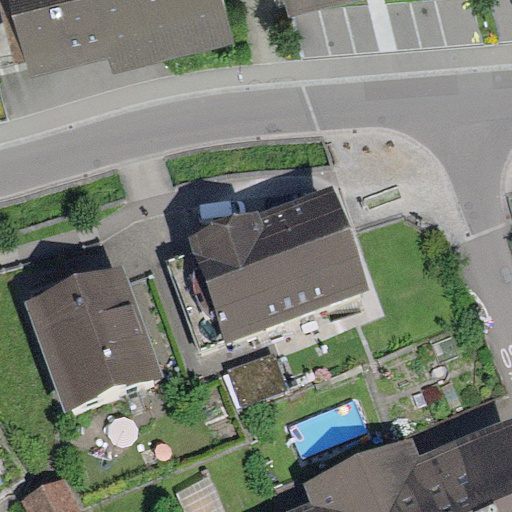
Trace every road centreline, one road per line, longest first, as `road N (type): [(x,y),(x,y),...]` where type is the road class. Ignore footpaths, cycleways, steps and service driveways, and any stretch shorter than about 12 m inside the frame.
road 1 (unclassified): [(0,173),(155,129),(274,108),(466,98)]
road 2 (residential): [(466,98),(476,217),(511,349)]
